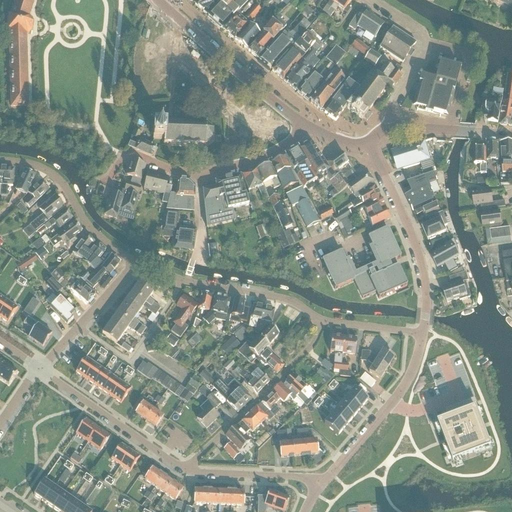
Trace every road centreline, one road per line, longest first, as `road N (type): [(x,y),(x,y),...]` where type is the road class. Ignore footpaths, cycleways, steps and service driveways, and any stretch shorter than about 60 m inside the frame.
road 1 (unclassified): [(422,334),(418,254),(367,142)]
road 2 (residential): [(318,322),(310,347),(184,469)]
road 3 (unclassified): [(303,125),(157,0)]
road 4 (unclassified): [(321,486),(407,384),(422,334)]
road 5 (residential): [(0,160),(50,173),(89,226),(136,260)]
road 6 (residential): [(184,469),(40,369)]
road 7 (residential): [(40,369),(136,260)]
road 8 (residential): [(186,281),(286,300),(318,322)]
road 9 (residential): [(321,486),(306,478),(184,469)]
road 10 (residential): [(448,130),(468,55),(426,45)]
road 11 (residential): [(197,172),(265,155),(303,125)]
